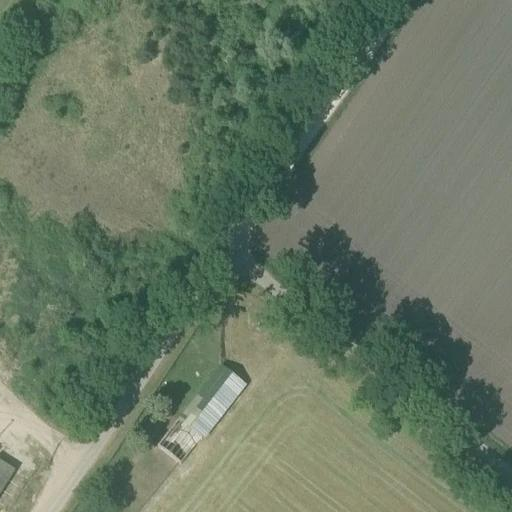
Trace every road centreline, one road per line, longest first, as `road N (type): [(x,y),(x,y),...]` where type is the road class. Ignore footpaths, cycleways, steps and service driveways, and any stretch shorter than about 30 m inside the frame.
road 1 (unclassified): [(511,468),(240,242)]
road 2 (unclassified): [(33,511),(240,242)]
road 3 (track): [(408,0),(240,242)]
